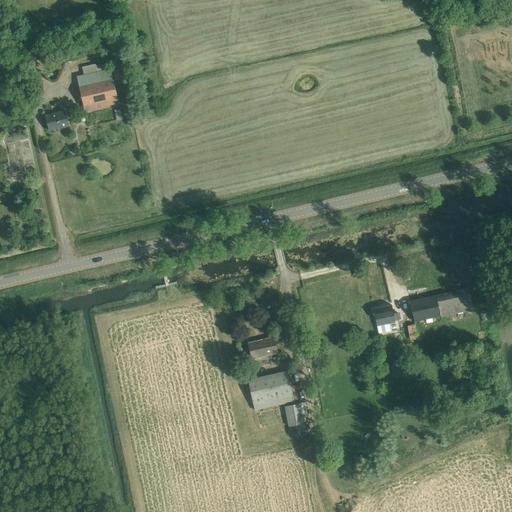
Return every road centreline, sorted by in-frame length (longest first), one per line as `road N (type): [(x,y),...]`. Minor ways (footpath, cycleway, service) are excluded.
road 1 (tertiary): [(0,286),(511,163)]
road 2 (track): [(285,281),(323,472)]
